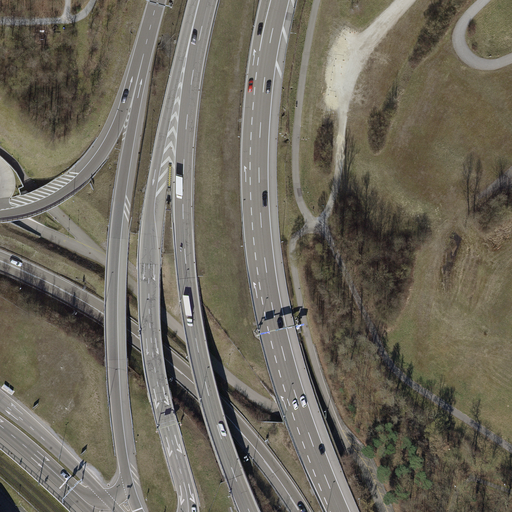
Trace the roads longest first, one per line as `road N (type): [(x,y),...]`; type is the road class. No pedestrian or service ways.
road 1 (motorway): [(208,0),(187,111),(187,278),(205,381),(250,511)]
road 2 (motorway): [(200,0),(158,156),(149,225),(151,340),(186,491)]
road 3 (motorway): [(341,511),(273,312),(259,176),(263,88)]
road 4 (motorway): [(0,260),(102,312),(186,376),(243,434),(300,511)]
road 5 (secondary): [(127,475),(114,309),(134,89)]
road 6 (secondary): [(0,214),(38,206),(79,180),(110,141),(134,89)]
road 7 (track): [(403,0),(358,47),(338,102),(342,132)]
road 8 (secondary): [(107,499),(0,399)]
